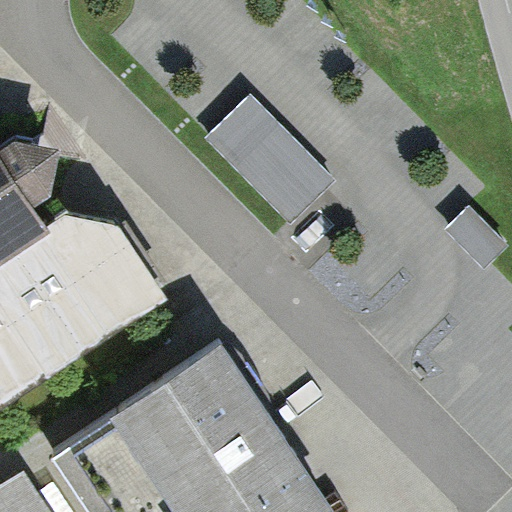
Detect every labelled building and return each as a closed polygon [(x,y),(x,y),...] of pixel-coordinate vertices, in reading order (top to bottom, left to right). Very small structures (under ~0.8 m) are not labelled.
[(336,182),(250,95),(206,139),(291,225),(336,182)] [(0,391),(160,288),(114,214),(61,205),(38,220),(25,198),(41,184),(44,146),(6,136),(0,139),(0,391)] [(507,245),(469,207),(447,230),(485,267),(507,245)] [(48,456),(87,511),(314,511),(321,507),(206,345),(48,456)] [(0,511),(39,511),(17,472),(0,481),(0,511)]
